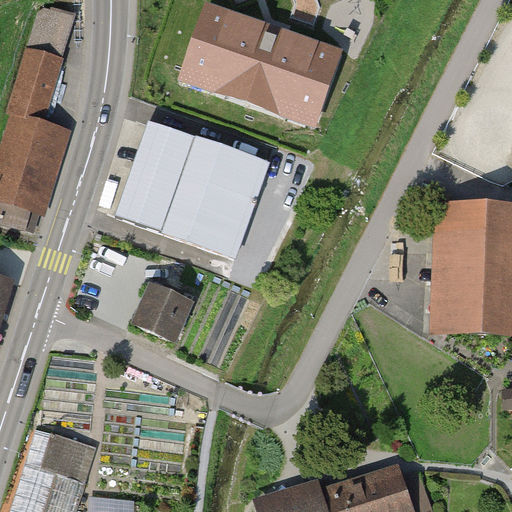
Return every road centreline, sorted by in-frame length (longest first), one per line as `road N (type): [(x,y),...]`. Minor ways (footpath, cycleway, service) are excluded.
road 1 (residential): [(38,314),(259,414),(282,409),(500,0)]
road 2 (secondary): [(38,314),(98,130),(111,0)]
road 3 (secondary): [(0,435),(38,314)]
